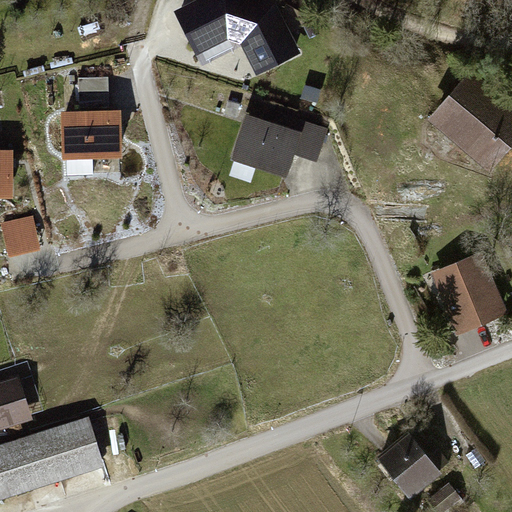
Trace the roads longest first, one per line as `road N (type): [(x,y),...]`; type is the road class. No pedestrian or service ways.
road 1 (residential): [(429,383),(366,225),(346,204),(329,199),(186,232)]
road 2 (unclassified): [(90,504),(429,383)]
road 3 (residential): [(186,232),(139,49)]
road 4 (track): [(511,40),(385,0)]
road 5 (residential): [(186,232),(62,263)]
